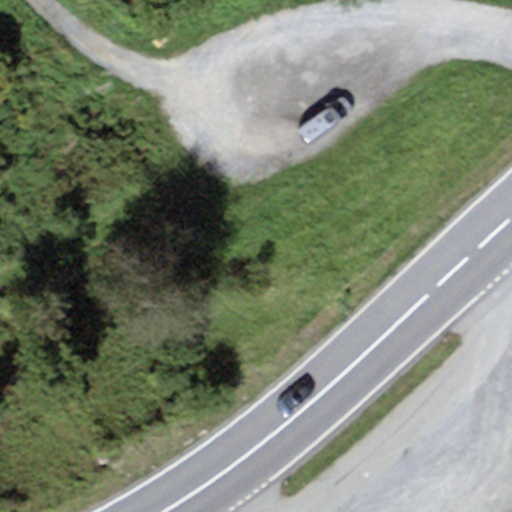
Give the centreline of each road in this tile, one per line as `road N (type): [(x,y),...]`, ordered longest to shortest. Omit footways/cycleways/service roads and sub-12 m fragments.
road 1 (track): [(42,0),(119,65),(168,79),(213,83),(333,45),(423,31),(511,45)]
road 2 (primary): [(511,218),(326,390),(163,511)]
